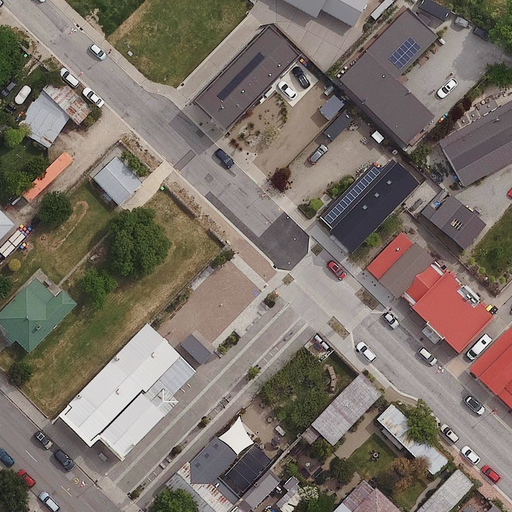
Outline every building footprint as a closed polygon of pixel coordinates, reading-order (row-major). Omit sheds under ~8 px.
[(282,0),(351,35),(369,0),(282,0)] [(404,7),(331,83),(403,152),(434,120),(396,84),(438,40),(404,7)] [(269,25),(193,103),(224,133),(300,55),(269,25)] [(58,73),(43,89),(18,131),(55,153),(74,121),(81,128),(97,112),(58,73)] [(511,101),(435,146),(461,190),(511,160),(511,101)] [(117,153),(92,177),(120,207),(146,183),(117,153)] [(332,229),(330,231),(353,253),(420,185),(393,159),(381,171),(373,164),(321,218),(332,229)] [(451,195),(426,223),(459,252),(484,225),(451,195)] [(0,246),(20,227),(0,207),(0,246)] [(401,234),(363,271),(396,303),(433,266),(401,234)] [(40,279),(0,318),(0,321),(33,354),(81,305),(66,290),(59,298),(40,279)] [(490,324),(444,279),(406,318),(452,363),(490,324)] [(147,324),(58,416),(90,447),(99,438),(122,460),(179,402),(173,396),(196,372),(147,324)] [(511,325),(465,376),(511,420),(511,325)] [(311,421),(333,445),(382,399),(360,376),(311,421)] [(395,401),(375,421),(434,481),(454,461),(395,401)] [(243,455),(220,436),(169,490),(191,511),(250,511),(244,506),(246,500),(224,477),(243,455)] [(428,511),(403,511),(367,479),(331,511),(448,511),(474,484),(464,474),(428,511)]
